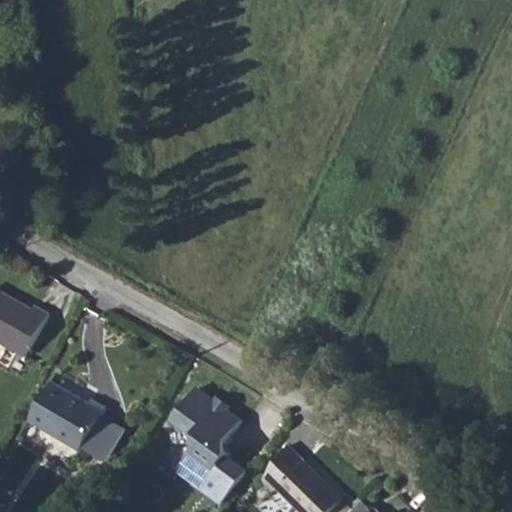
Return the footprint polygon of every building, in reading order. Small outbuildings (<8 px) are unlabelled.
[(0,337),(33,355),(55,313),(41,305),(38,308),(29,303),(24,304),(19,302),(20,298),(0,288),(0,337)] [(0,356),(11,361),(17,349),(0,341),(0,356)] [(96,405),(59,383),(37,422),(90,453),(115,410),(99,401),(96,405)] [(230,505),(255,473),(233,458),(235,454),(233,441),(248,421),(205,388),(182,419),(202,434),(204,447),(186,471),(230,505)] [(287,487),(312,511),(339,511),(352,500),(298,447),(269,477),(284,491),(287,487)]
